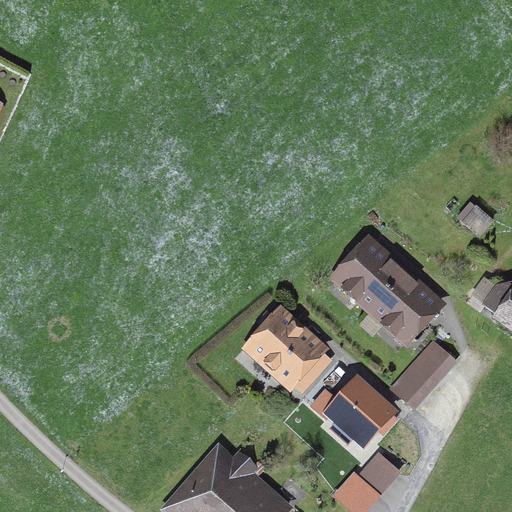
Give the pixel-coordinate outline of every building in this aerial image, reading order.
[(338,279),(373,310),(406,273),(388,256),(385,260),(368,245),(338,279)] [(424,289),(406,273),(373,310),(407,341),(438,307),(421,292),(424,289)] [(511,289),(508,286),(498,288),(484,307),(511,326),(511,289)] [(282,316),(251,351),(289,384),(303,370),(314,380),(329,362),(318,352),(320,350),(282,316)] [(433,344),(393,389),(413,408),(454,363),(433,344)] [(311,412),(368,463),(404,423),(347,372),(311,412)] [(397,475),(378,458),(358,481),(376,497),(397,475)] [(275,495),(248,471),(251,468),(241,459),(230,473),(218,462),(178,507),(174,504),(167,511),(273,511),(266,505),(275,495)]
